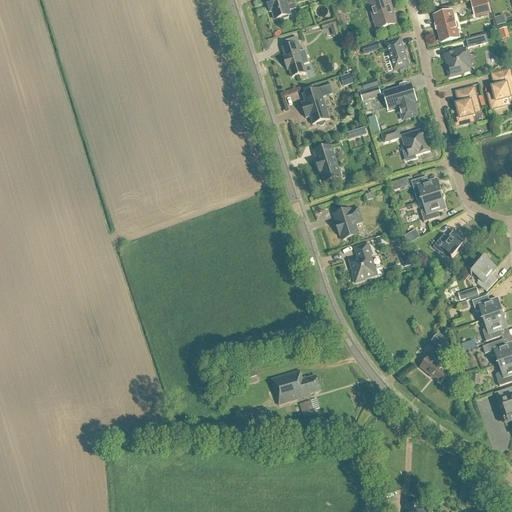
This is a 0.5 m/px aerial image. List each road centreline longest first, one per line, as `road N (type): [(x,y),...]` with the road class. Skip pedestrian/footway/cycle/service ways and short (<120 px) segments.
road 1 (residential): [(511,483),(405,410),(341,330),(231,0)]
road 2 (residential): [(511,228),(467,206),(410,0)]
